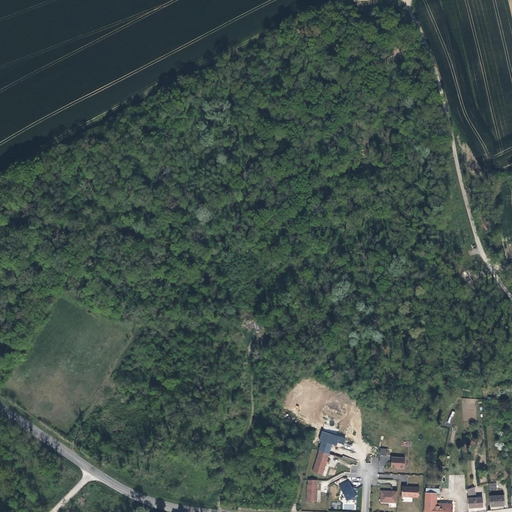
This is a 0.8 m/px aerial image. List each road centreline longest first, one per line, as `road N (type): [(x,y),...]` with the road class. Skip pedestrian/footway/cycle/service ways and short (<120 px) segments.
road 1 (track): [(0,173),(304,12),(357,0)]
road 2 (track): [(511,298),(478,244),(435,69),(405,0)]
road 3 (secondary): [(0,406),(117,486),(193,511)]
